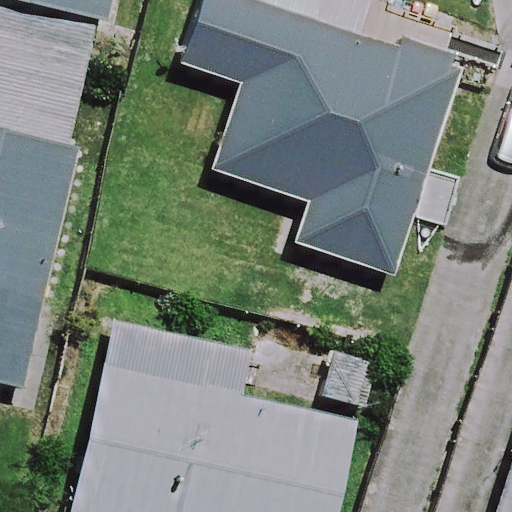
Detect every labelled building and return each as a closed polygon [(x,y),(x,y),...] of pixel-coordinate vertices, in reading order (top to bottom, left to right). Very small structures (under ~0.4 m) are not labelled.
[(92,0),(0,0),(0,75),(71,92),(92,0)] [(440,83),(183,5),(161,79),(220,97),(193,187),(289,216),(276,261),(376,292),(440,83)] [(59,164),(0,150),(0,396),(3,397),(59,164)] [(94,334),(53,511),(319,511),(337,437),(222,411),(233,365),(94,334)] [(511,511),(511,417),(482,511),(511,511)]
